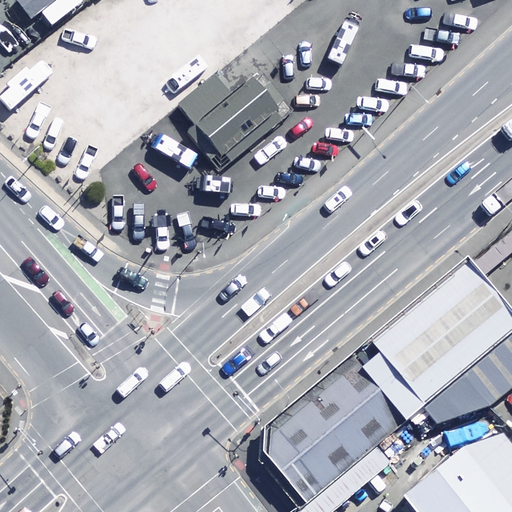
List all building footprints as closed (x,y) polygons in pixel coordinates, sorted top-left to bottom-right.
[(82,6),(77,0),(59,0),(40,16),(52,30),(82,6)] [(181,130),(211,165),(221,157),(232,170),(281,129),(272,118),(282,110),(254,76),(228,98),(212,79),(179,107),(191,122),(181,130)] [(511,331),(511,319),(462,261),(347,357),(402,423),(421,406),(511,331)] [(511,331),(421,406),(435,424),(487,407),(511,387),(511,331)] [(402,423),(347,357),(261,429),(257,460),(297,508),(402,423)] [(511,511),(511,447),(500,433),(461,447),(401,496),(414,511),(511,511)]
